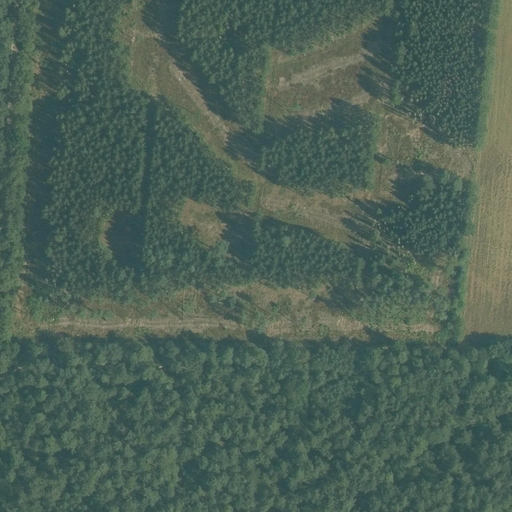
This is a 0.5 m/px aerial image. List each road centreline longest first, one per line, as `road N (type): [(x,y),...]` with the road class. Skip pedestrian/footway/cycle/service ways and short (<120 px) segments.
road 1 (track): [(0,362),(23,0)]
road 2 (track): [(511,342),(229,338)]
road 3 (track): [(229,338),(0,335)]
